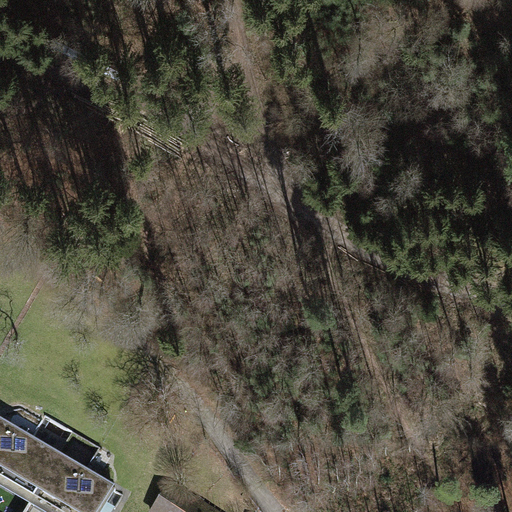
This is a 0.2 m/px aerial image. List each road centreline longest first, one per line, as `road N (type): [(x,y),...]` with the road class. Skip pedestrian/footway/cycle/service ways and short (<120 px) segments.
road 1 (track): [(511,301),(393,266),(237,163),(0,39)]
road 2 (unknown): [(393,266),(357,312),(452,458),(509,511)]
